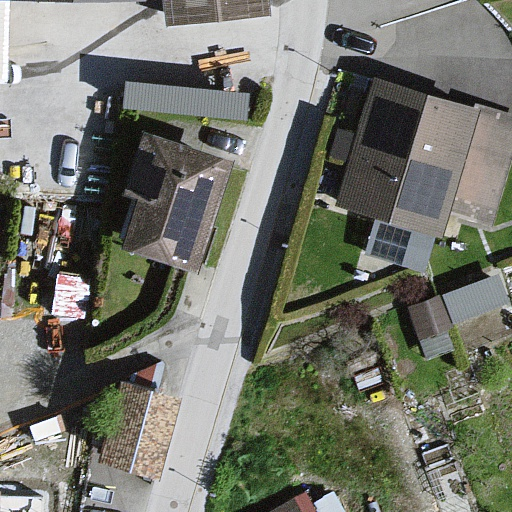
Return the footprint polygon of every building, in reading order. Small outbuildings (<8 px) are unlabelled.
[(265,0),(171,0),(174,20),(266,9),(265,0)] [(511,157),(511,109),(371,70),(331,200),(370,211),(359,251),(420,270),(433,231),(442,230),(450,211),(491,227),(511,157)] [(243,88),(121,74),(115,103),(240,115),(243,88)] [(228,152),(138,122),(116,185),(128,190),(107,239),(191,260),(228,152)] [(168,402),(108,386),(83,484),(143,499),(168,402)] [(314,511),(307,498),(281,511),(314,511)]
